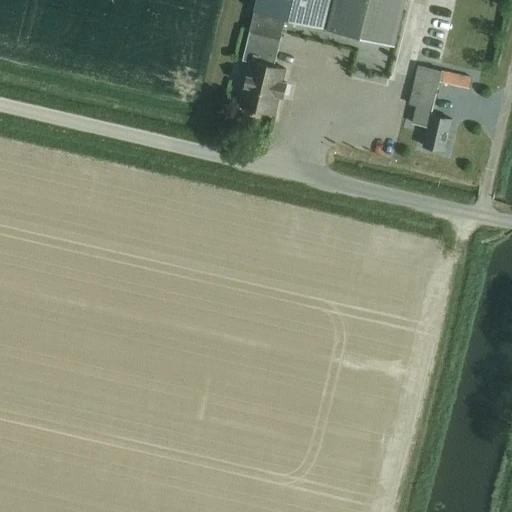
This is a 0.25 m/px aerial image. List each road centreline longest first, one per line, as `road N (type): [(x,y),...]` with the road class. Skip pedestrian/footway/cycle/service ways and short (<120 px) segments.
road 1 (unclassified): [(511,223),(0,104)]
road 2 (track): [(234,0),(207,117),(0,67)]
road 3 (track): [(407,511),(467,263),(463,212)]
